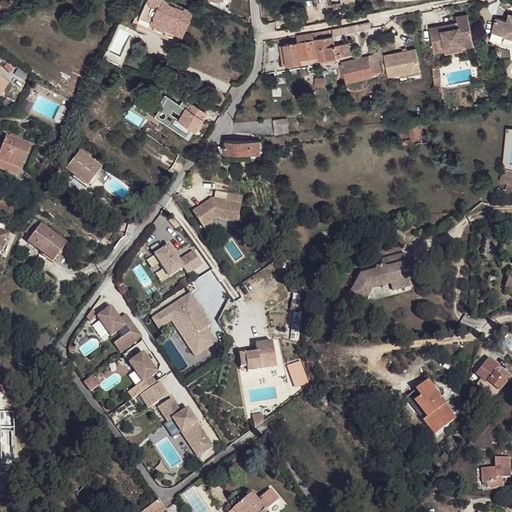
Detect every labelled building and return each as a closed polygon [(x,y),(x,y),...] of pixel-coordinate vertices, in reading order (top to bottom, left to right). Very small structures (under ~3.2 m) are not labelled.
[(166,0),(147,0),(136,25),(179,45),(194,13),(184,8),(183,11),(168,4),(169,1),(166,0)] [(168,4),(183,11),(184,8),(169,1),(168,4)] [(496,19),(493,30),(504,33),(503,36),(511,39),(511,15),(508,14),(506,22),(496,19)] [(434,53),(444,51),(444,48),(462,44),(462,48),(473,46),(467,15),(456,17),(458,23),(447,25),(448,30),(440,31),(439,27),(429,28),(434,53)] [(332,29),(334,36),(371,29),(370,22),(332,29)] [(493,30),(490,40),(501,43),(503,36),(504,33),(493,30)] [(297,43),(300,60),(318,57),(315,40),(314,40),(312,33),(296,36),(298,43),(297,43)] [(318,57),(318,60),(320,60),(336,57),(348,55),(346,44),(335,46),(333,37),(315,40),(318,57)] [(284,45),(287,65),(301,63),(300,60),(297,43),(284,45)] [(444,51),(445,54),(463,50),(462,48),(462,44),(444,48),(444,51)] [(384,56),(388,77),(420,71),(416,49),(384,56)] [(345,76),(347,83),(372,77),(371,74),(381,72),(377,54),(342,63),(342,64),(345,76)] [(96,78),(103,81),(109,67),(102,64),(96,78)] [(433,79),(439,78),(440,78),(439,66),(432,67),(433,79)] [(0,68),(0,97),(9,83),(3,80),(0,77),(0,71),(1,70),(0,68)] [(180,120),(196,131),(207,114),(184,99),(181,105),(174,100),(172,104),(166,99),(161,106),(180,120)] [(274,120),(275,134),(289,132),(287,118),(274,120)] [(196,131),(180,120),(175,127),(191,138),(196,131)] [(50,133),(46,141),(58,148),(62,140),(50,133)] [(6,136),(0,150),(0,161),(19,169),(28,145),(6,136)] [(225,140),(224,153),(259,154),(259,141),(225,140)] [(66,169),(88,186),(101,169),(79,152),(66,169)] [(196,162),(199,168),(206,164),(203,159),(196,162)] [(0,169),(16,176),(19,169),(0,161),(0,169)] [(508,185),(505,197),(511,199),(511,170),(504,169),(500,183),(508,185)] [(192,212),(203,228),(216,219),(237,223),(242,197),(228,194),(226,201),(212,199),(192,212)] [(32,237),(41,225),(34,219),(25,232),(32,237)] [(28,243),(36,249),(38,245),(55,258),(66,243),(41,225),(32,237),(28,243)] [(0,252),(0,253),(8,235),(0,231),(0,252)] [(55,258),(38,245),(36,249),(53,261),(55,258)] [(154,255),(169,277),(183,268),(187,274),(202,264),(193,251),(179,261),(169,245),(154,255)] [(360,275),(349,295),(357,299),(359,295),(366,299),(372,289),(371,286),(390,281),(391,284),(393,291),(409,287),(406,276),(404,276),(400,277),(399,273),(403,272),(409,270),(405,254),(383,260),(382,263),(382,266),(377,268),(375,271),(360,275)] [(372,289),(391,284),(390,281),(371,286),(372,289)] [(152,319),(159,329),(171,321),(175,318),(181,327),(185,329),(194,342),(198,340),(205,350),(216,342),(206,328),(211,325),(190,294),(152,319)] [(114,344),(120,353),(142,337),(126,315),(119,319),(111,307),(97,317),(111,337),(118,332),(122,338),(114,344)] [(86,318),(89,323),(97,317),(92,310),(86,318)] [(205,350),(198,340),(194,342),(185,329),(181,327),(175,318),(171,321),(195,357),(205,350)] [(30,350),(41,359),(52,345),(41,336),(30,350)] [(239,354),(242,368),(247,367),(247,371),(248,372),(276,367),(272,342),(255,345),(257,352),(245,354),(244,353),(239,354)] [(139,385),(143,391),(155,383),(151,377),(157,372),(143,353),(129,363),(142,382),(139,385)] [(481,380),(486,384),(482,389),(493,399),(511,376),(488,358),(475,375),(481,380)] [(288,364),(294,387),(308,383),(302,360),(288,364)] [(84,383),(90,392),(99,385),(93,377),(84,383)] [(482,389),(486,384),(481,380),(477,385),(482,389)] [(405,398),(434,435),(455,419),(444,405),(443,406),(438,400),(440,398),(427,381),(405,398)] [(168,395),(160,382),(150,389),(158,402),(168,395)] [(148,408),(158,402),(150,389),(140,396),(148,408)] [(0,393),(0,406),(5,413),(11,408),(0,394),(0,393)] [(345,413),(361,423),(364,417),(370,421),(373,414),(348,400),(346,403),(335,396),(330,403),(345,413)] [(173,419),(197,456),(212,446),(187,408),(180,412),(172,398),(158,408),(167,423),(173,419)] [(398,438),(396,423),(385,417),(380,422),(386,427),(385,428),(398,438)] [(487,483),(488,488),(504,487),(503,478),(511,478),(510,458),(495,459),(496,469),(482,470),(483,483),(487,483)] [(264,511),(267,510),(279,499),(270,489),(259,499),(261,501),(259,502),(251,493),(233,509),(235,511),(264,511)] [(150,506),(154,511),(163,511),(167,510),(159,499),(150,506)]
